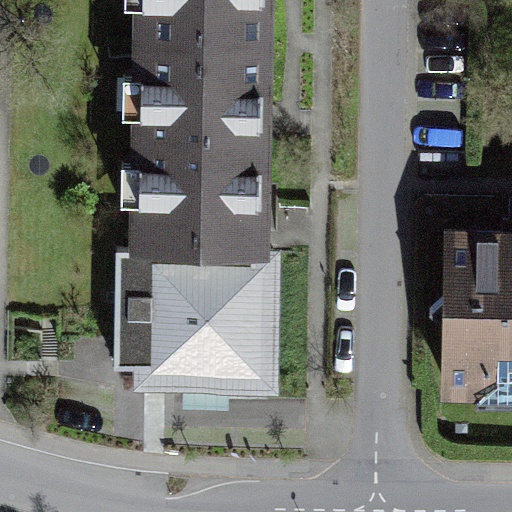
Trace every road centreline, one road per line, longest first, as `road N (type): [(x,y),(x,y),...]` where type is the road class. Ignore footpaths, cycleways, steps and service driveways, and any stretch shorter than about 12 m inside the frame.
road 1 (residential): [(378,511),(384,0)]
road 2 (residential): [(359,511),(106,501),(0,474)]
